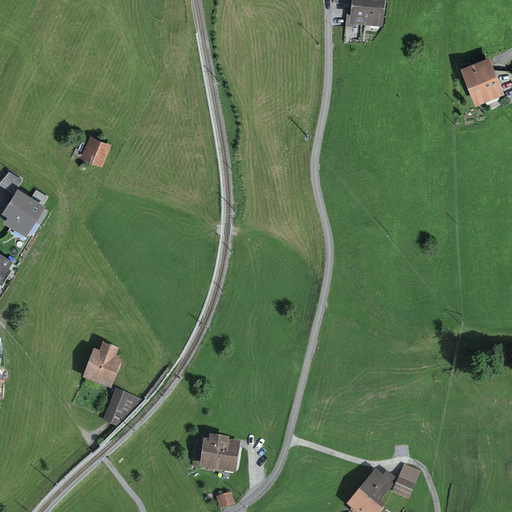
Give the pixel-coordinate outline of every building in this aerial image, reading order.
[(382,0),(346,0),(346,16),(382,17),(382,0)] [(490,51),(460,61),(474,101),(504,90),(490,51)] [(111,146),(91,137),(82,158),(102,166),(111,146)] [(0,211),(0,219),(26,235),(45,204),(15,186),(0,211)] [(0,249),(0,282),(13,256),(0,249)] [(93,348),(84,371),(114,382),(122,360),(116,358),(119,349),(104,343),(101,351),(93,348)] [(138,399),(119,392),(111,414),(123,418),(126,409),(133,412),(138,399)] [(210,443),(206,442),(203,466),(234,470),(237,444),(227,442),(227,440),(210,438),(210,443)] [(362,487),(378,501),(391,485),(375,472),(362,487)] [(415,485),(400,478),(394,490),(409,497),(415,485)] [(377,511),(383,505),(378,501),(362,487),(348,503),(358,511),(377,511)] [(232,491),(221,495),(225,506),(236,502),(232,491)]
